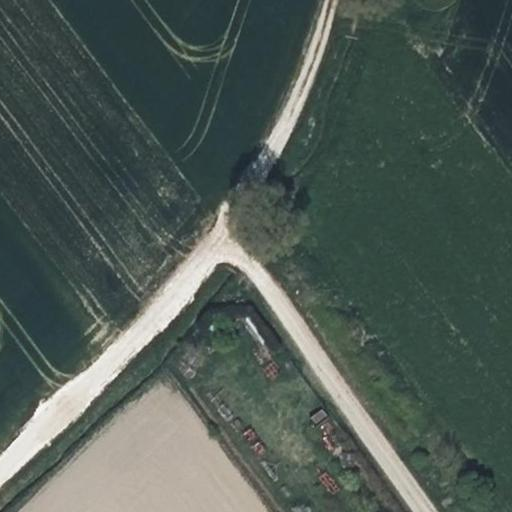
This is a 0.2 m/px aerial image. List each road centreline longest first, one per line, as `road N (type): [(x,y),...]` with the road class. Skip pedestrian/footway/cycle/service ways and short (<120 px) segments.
road 1 (track): [(0,475),(123,364),(216,238),(262,268),(440,511)]
road 2 (track): [(216,238),(288,123),(334,0)]
